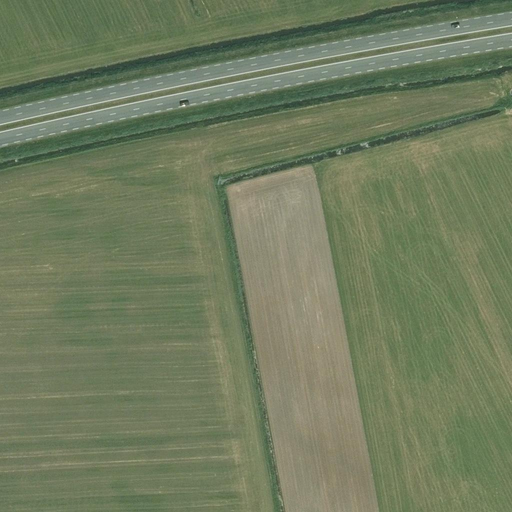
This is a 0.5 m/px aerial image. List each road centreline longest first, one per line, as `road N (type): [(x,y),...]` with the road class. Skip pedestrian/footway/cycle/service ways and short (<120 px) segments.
road 1 (primary): [(0,139),(511,39)]
road 2 (primary): [(511,19),(0,118)]
